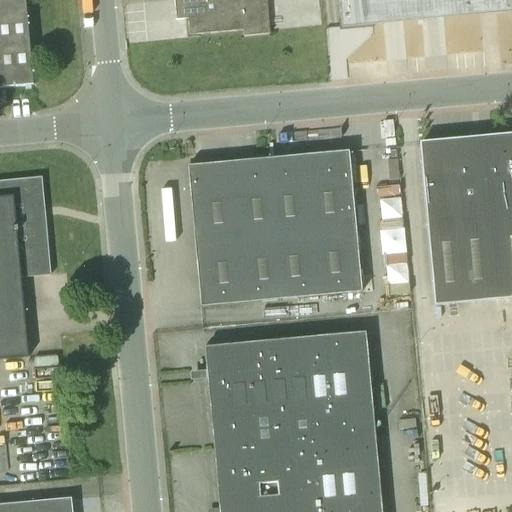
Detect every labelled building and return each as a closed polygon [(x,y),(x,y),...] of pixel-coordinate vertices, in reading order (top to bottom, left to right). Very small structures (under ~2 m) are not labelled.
[(0,0),(0,89),(28,87),(21,0),(0,0)] [(269,35),(265,0),(173,0),(176,21),(187,20),(189,36),(243,31),(243,37),(269,35)] [(511,0),(338,0),(341,29),(368,26),(511,13),(511,0)] [(433,307),(511,299),(511,137),(419,146),(433,307)] [(307,156),(319,297),(360,293),(348,152),(307,156)] [(280,301),(319,297),(307,156),(267,159),(280,301)] [(240,304),(280,301),(267,159),(227,163),(240,304)] [(199,308),(240,304),(227,163),(186,167),(199,308)] [(0,360),(27,358),(20,279),(50,276),(41,179),(0,182),(0,360)] [(388,247),(408,247),(407,198),(387,198),(388,247)] [(212,448),(373,434),(364,334),(203,348),(212,448)] [(380,511),(373,434),(212,448),(217,511),(380,511)] [(0,511),(71,511),(70,500),(0,506),(0,511)]
